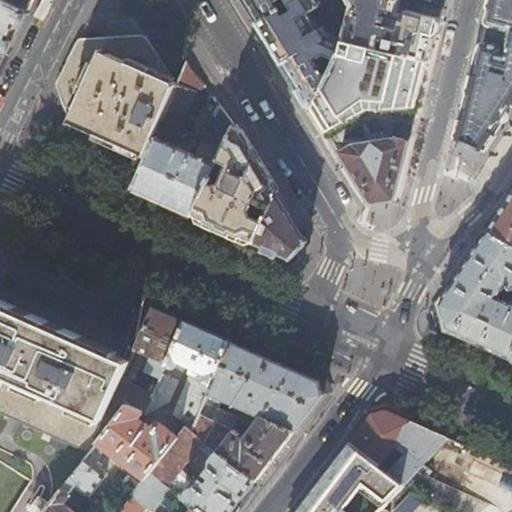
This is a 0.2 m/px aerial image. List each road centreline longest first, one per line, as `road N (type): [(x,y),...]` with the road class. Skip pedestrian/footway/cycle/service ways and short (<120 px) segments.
road 1 (tertiary): [(200,0),(346,240),(308,317)]
road 2 (secondary): [(308,317),(0,186)]
road 3 (residential): [(426,257),(424,195),(473,0)]
road 4 (tertiary): [(269,511),(389,353)]
road 5 (residential): [(0,128),(64,0)]
road 6 (secondary): [(511,408),(389,353)]
road 7 (residential): [(426,257),(511,158)]
